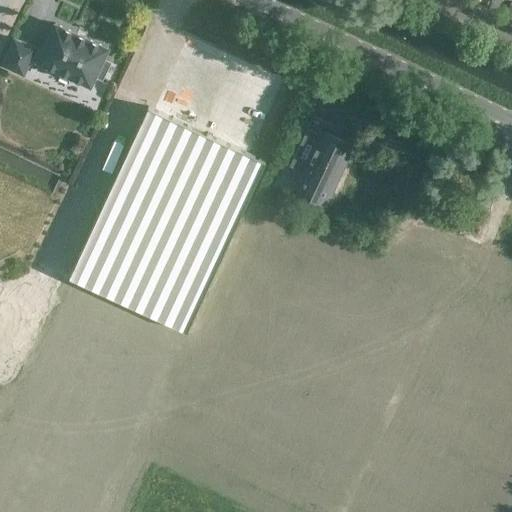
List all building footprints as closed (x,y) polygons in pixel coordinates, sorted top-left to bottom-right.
[(68,0),(116,18),(122,0),(68,0)] [(35,47),(15,38),(3,64),(23,73),(30,58),(39,62),(39,61),(89,85),(90,85),(91,84),(95,74),(102,77),(109,62),(102,59),(107,48),(107,49),(108,47),(106,47),(56,24),(56,23),(55,23),(55,24),(41,53),(34,50),(35,47)] [(148,106),(140,124),(69,283),(186,337),(265,160),(148,106)] [(329,137),(335,124),(313,114),(302,138),(315,145),(303,169),(301,168),(300,169),(336,186),(337,185),(334,184),(350,148),(353,150),(354,149),(329,137)] [(329,511),(511,511),(511,317),(492,310),(511,258),(511,254),(403,212),(387,252),(249,199),(153,443),(329,511)] [(0,473),(0,511),(97,511),(123,449),(111,458),(93,458),(82,443),(81,439),(72,445),(69,438),(99,429),(68,429),(55,412),(56,436),(40,429),(40,427),(41,509),(25,503),(24,467),(19,468),(19,472),(13,487),(1,483),(0,474),(0,473)]
